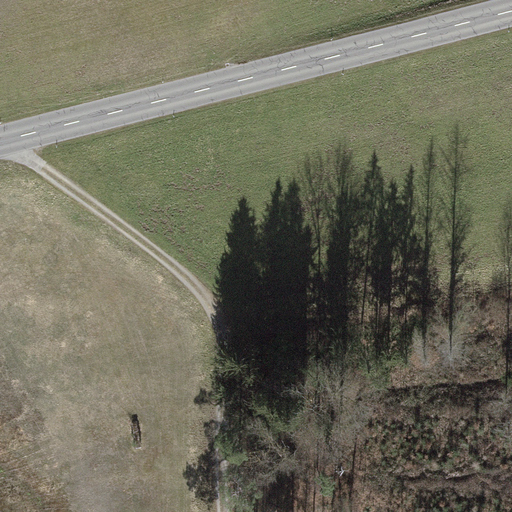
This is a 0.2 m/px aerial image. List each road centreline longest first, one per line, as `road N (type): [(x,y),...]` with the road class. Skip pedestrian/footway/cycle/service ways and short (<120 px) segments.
road 1 (secondary): [(511,18),(0,147)]
road 2 (track): [(225,511),(221,313),(8,145)]
